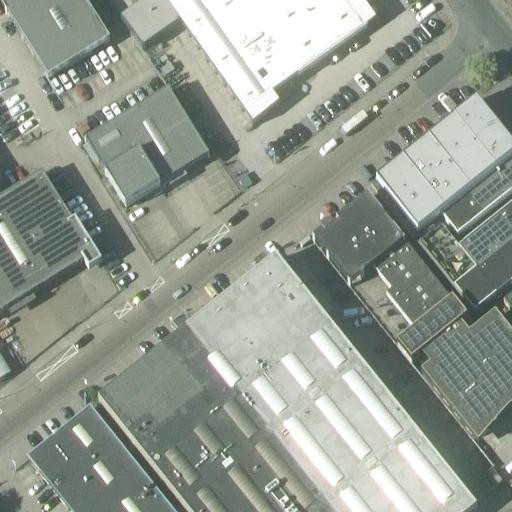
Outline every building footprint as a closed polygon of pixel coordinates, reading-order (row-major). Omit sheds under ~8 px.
[(48,82),(109,44),(92,16),(82,0),(0,0),(0,5),(7,16),(48,82)] [(151,0),(120,22),(142,53),(180,26),(250,124),(253,128),(279,107),(270,94),(296,76),(298,79),(312,69),(325,59),(366,30),(344,0),(151,0)] [(126,211),(151,195),(153,197),(160,193),(162,192),(160,190),(209,159),(168,93),(85,144),(126,211)] [(476,146),(497,128),(476,102),(454,119),(476,146)] [(454,119),(428,140),(470,193),(497,172),(476,146),(454,119)] [(511,146),(497,128),(476,146),(497,172),(511,159),(511,146)] [(402,161),(444,214),(470,193),(428,140),(402,161)] [(511,159),(497,172),(470,193),(444,214),(441,217),(457,237),(511,193),(511,159)] [(402,161),(370,186),(413,239),(441,217),(444,214),(402,161)] [(75,223),(72,225),(42,176),(0,202),(0,231),(38,294),(84,265),(89,273),(102,265),(75,223)] [(321,235),(312,243),(350,289),(373,271),(391,293),(386,297),(416,334),(397,349),(411,366),(421,359),(460,328),(466,323),(456,310),(422,268),(393,231),(367,199),(337,223),(336,224),(328,230),(323,234),(321,235)] [(419,247),(474,316),(511,286),(511,208),(459,251),(442,229),(419,247)] [(0,317),(7,313),(7,314),(8,313),(38,294),(0,231),(0,317)] [(132,377),(99,403),(185,511),(475,511),(462,495),(373,384),(277,262),(276,262),(272,265),(227,301),(194,327),(182,337),(141,369),(132,377)] [(421,359),(430,370),(421,377),(478,448),(509,412),(511,411),(511,410),(511,338),(495,318),(469,339),(460,328),(421,359)] [(91,411),(28,461),(53,493),(116,443),(91,411)] [(116,443),(53,493),(68,511),(95,511),(142,475),(116,443)] [(482,482),(490,492),(502,483),(493,472),(482,482)] [(171,511),(142,475),(95,511),(171,511)]
